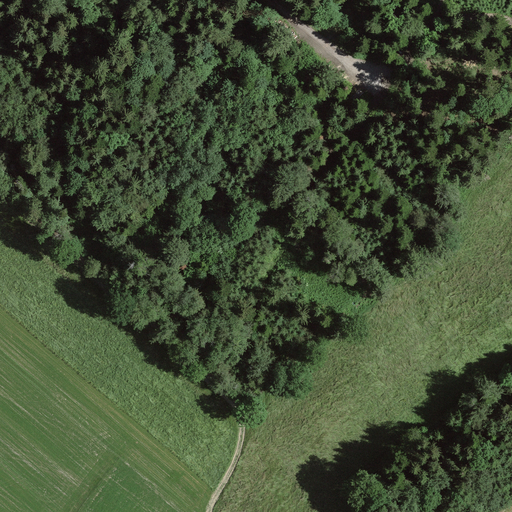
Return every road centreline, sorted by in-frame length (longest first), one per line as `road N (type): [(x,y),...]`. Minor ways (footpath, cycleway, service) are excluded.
road 1 (track): [(387,85),(322,175),(284,211),(282,252),(247,340),(267,396),(244,417),(0,184)]
road 2 (track): [(0,169),(138,0)]
road 3 (track): [(266,0),(387,85)]
